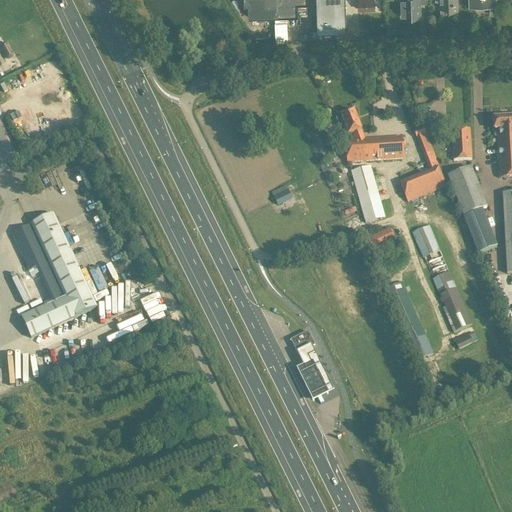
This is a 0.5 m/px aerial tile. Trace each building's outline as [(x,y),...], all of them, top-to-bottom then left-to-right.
[(243,0),(244,6),(248,6),(248,18),(276,17),(275,0),(243,0)] [(308,0),(275,0),(276,17),(298,16),(297,4),(308,4),(308,0)] [(346,0),(315,0),(316,9),(346,8),(346,0)] [(357,0),(358,10),(374,9),(373,0),(357,0)] [(399,0),(400,16),(402,16),(402,18),(421,17),(420,3),(428,2),(427,0),(399,0)] [(438,0),(439,9),(447,8),(447,11),(458,11),(457,0),(438,0)] [(346,8),(316,9),(316,20),(347,19),(346,8)] [(347,19),(316,20),(317,31),(337,31),(347,31),(347,19)] [(1,49),(6,58),(9,59),(13,57),(13,54),(8,45),(5,44),(1,46),(1,49)] [(341,118),(336,120),(339,129),(345,127),(351,143),(345,143),(346,163),(404,160),(402,138),(365,140),(354,111),(341,116),(341,118)] [(511,117),(493,118),(494,137),(498,137),(501,179),(511,178),(511,117)] [(430,172),(400,183),(407,202),(445,188),(438,169),(439,168),(424,128),(414,132),(416,138),(417,138),(430,172)] [(469,130),(452,131),(453,149),(453,161),(467,160),(472,160),(470,130),(469,130)] [(446,174),(457,202),(480,193),(469,165),(446,174)] [(370,167),(351,172),(365,224),(384,218),(370,167)] [(288,189),(273,196),(278,205),(293,198),(288,189)] [(480,193),(457,202),(463,218),(482,210),(487,208),(480,193)] [(511,193),(503,194),(507,274),(511,273),(511,193)] [(482,210),(463,218),(477,252),(496,245),(482,210)] [(97,308),(53,214),(11,234),(10,231),(4,234),(5,236),(4,237),(3,239),(36,311),(21,318),(31,339),(54,327),(97,308)] [(429,226),(413,233),(447,309),(443,311),(453,334),(457,332),(472,325),(429,226)] [(389,229),(367,240),(373,252),(395,241),(389,229)] [(118,279),(120,285),(135,277),(133,272),(118,279)] [(402,284),(385,291),(416,363),(433,355),(426,338),(419,322),(402,284)] [(429,318),(419,322),(426,338),(436,334),(429,318)] [(308,332),(291,341),(298,355),(312,348),(315,347),(308,332)] [(71,353),(88,345),(83,334),(39,353),(44,365),(49,363),(52,369),(74,360),(71,353)] [(470,334),(455,341),(459,350),(474,343),(470,334)] [(333,389),(312,348),(298,355),(301,362),(294,366),(311,400),(333,389)]
